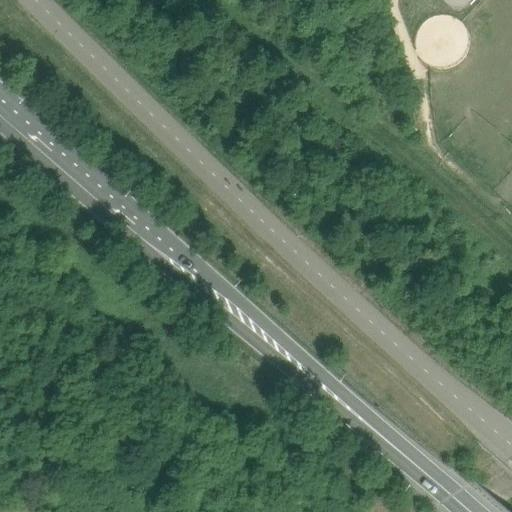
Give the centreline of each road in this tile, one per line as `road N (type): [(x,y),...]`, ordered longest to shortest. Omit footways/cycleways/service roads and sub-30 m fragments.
road 1 (unclassified): [(511,446),(182,148),(34,0)]
road 2 (secondary): [(470,511),(0,106)]
road 3 (unclassified): [(398,128),(346,0)]
